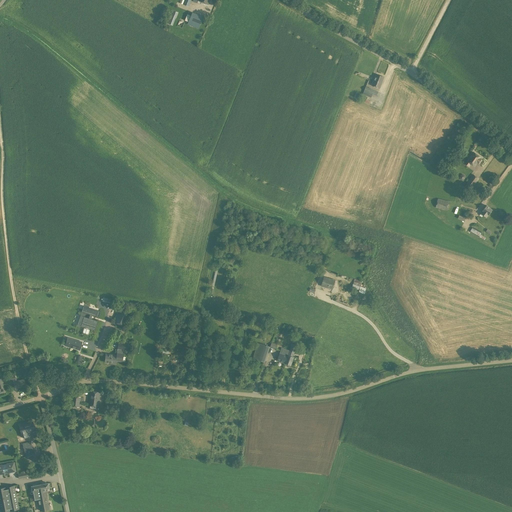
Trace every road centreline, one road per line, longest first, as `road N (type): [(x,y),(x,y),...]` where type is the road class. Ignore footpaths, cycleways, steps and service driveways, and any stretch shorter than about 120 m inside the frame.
road 1 (unclassified): [(40,396),(98,380),(293,399),(401,373),(511,360)]
road 2 (tertiary): [(511,149),(393,61),(288,0)]
road 3 (track): [(40,396),(11,295),(0,208)]
road 4 (unclassified): [(0,133),(4,0)]
